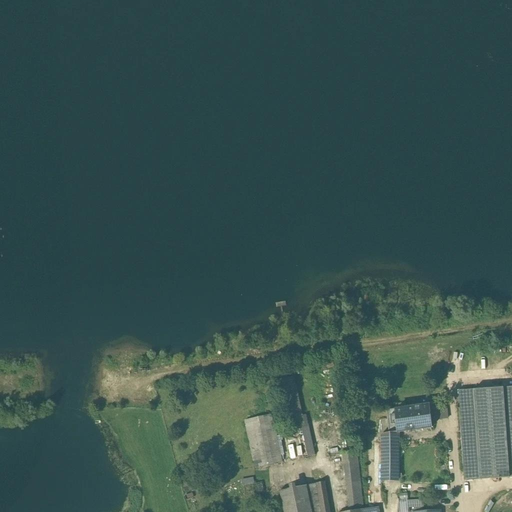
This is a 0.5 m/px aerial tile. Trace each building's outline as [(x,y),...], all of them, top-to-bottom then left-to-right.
[(511,387),(458,391),(465,481),(511,477),(511,387)] [(366,396),(354,398),(355,405),(359,404),(360,410),(366,409),(366,404),(367,404),(366,396)] [(429,405),(395,410),(398,433),(399,433),(432,428),(429,405)] [(447,405),(434,406),(436,419),(449,418),(447,405)] [(398,433),(395,410),(381,412),(381,479),(400,480),(400,479),(399,444),(399,433),(398,433)] [(271,415),(245,420),(255,467),(281,462),(271,415)] [(312,426),(301,429),(307,458),(318,455),(312,426)] [(356,451),(343,453),(350,511),(363,510),(356,451)] [(241,480),(244,496),(265,492),(263,482),(255,483),(253,478),(241,480)] [(307,486),(281,491),(284,511),(329,511),(323,482),(307,486)]
